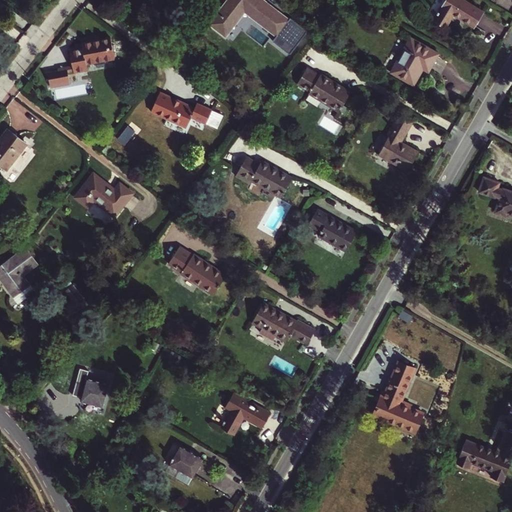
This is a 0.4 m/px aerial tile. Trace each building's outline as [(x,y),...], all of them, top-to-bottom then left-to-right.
[(290,20),(263,0),(229,0),(211,23),(226,35),(245,10),(279,35),(290,20)] [(466,0),(446,0),(435,19),(447,27),(454,14),(474,27),(484,11),(466,0)] [(76,71),(76,72),(90,69),(89,63),(116,57),(111,37),(83,43),(84,48),(72,50),(73,57),(71,57),(71,60),(67,61),(69,72),(76,71)] [(438,53),(408,37),(389,71),(412,83),(421,67),(429,71),(438,53)] [(67,61),(59,63),(63,80),(71,78),(69,72),(67,61)] [(63,80),(60,65),(49,68),(51,76),(49,77),(50,82),(63,80)] [(309,95),(338,113),(351,92),(322,75),(321,77),(307,69),(297,85),(310,93),(309,95)] [(195,107),(161,92),(152,111),(187,127),(192,116),(206,122),(212,109),(198,102),(195,107)] [(378,156),(407,173),(417,154),(400,144),(411,125),(398,117),(378,156)] [(21,139),(8,129),(0,139),(0,164),(0,165),(21,139)] [(257,167),(244,160),(233,180),(246,188),(249,184),(279,201),(290,181),(259,163),(257,167)] [(115,190),(94,174),(76,196),(89,206),(95,198),(115,215),(133,192),(121,183),(115,190)] [(511,190),(502,187),(502,188),(499,187),(501,182),(483,176),(478,192),(496,198),(496,197),(499,198),(494,212),(507,216),(508,213),(511,214),(511,190)] [(356,234),(316,211),(307,226),(320,234),(318,238),(345,253),(356,234)] [(26,247),(0,267),(0,266),(0,276),(15,296),(31,284),(24,275),(39,264),(26,247)] [(169,265),(214,295),(227,276),(195,255),(194,257),(180,248),(169,265)] [(86,293),(78,298),(85,308),(78,314),(84,322),(99,311),(86,293)] [(298,323),(264,304),(253,324),(286,343),(290,337),(307,347),(316,331),(299,321),(298,323)] [(374,415),(415,432),(423,413),(410,408),(412,404),(402,400),(415,369),(399,362),(384,398),(382,396),(374,415)] [(87,380),(89,373),(81,370),(73,397),(82,399),(81,402),(102,409),(108,387),(87,380)] [(224,425),(221,430),(233,436),(243,419),(262,430),(271,413),(244,400),(245,398),(235,393),(226,409),(232,412),(226,421),(224,420),(222,424),(224,425)] [(490,476),(502,481),(511,457),(511,432),(506,429),(496,451),(466,439),(456,462),(468,468),(470,462),(492,471),(490,476)] [(165,474),(188,487),(203,461),(180,448),(165,474)]
